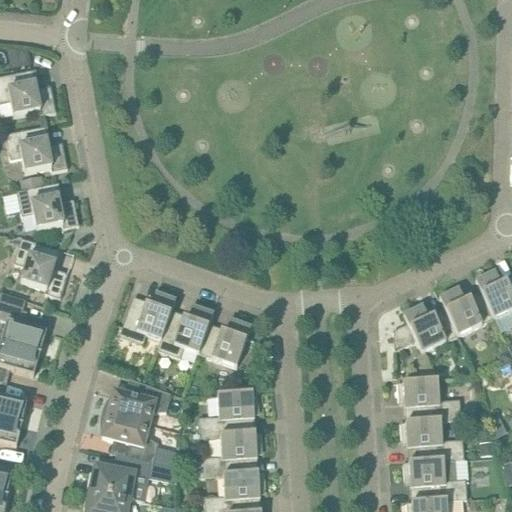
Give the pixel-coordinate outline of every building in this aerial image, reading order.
[(5,52),(9,72),(30,68),(27,54),(5,52)] [(13,120),(19,119),(38,115),(39,119),(56,116),(51,90),(36,93),(32,74),(0,80),(0,106),(10,105),(13,120)] [(25,177),(30,175),(50,171),(51,175),(67,172),(62,147),(47,150),(43,130),(4,138),(9,163),(21,161),(25,177)] [(40,181),(19,185),(21,194),(42,190),(40,181)] [(21,194),(16,195),(21,220),(33,218),(36,233),(42,232),(62,228),(62,232),(79,229),(73,203),(62,206),(58,206),(54,187),(42,190),(21,194)] [(59,254),(40,248),(21,242),(19,248),(13,267),(25,270),(20,285),(45,293),(44,297),(60,302),(68,277),(53,273),(59,254)] [(481,298),(493,322),(511,313),(511,282),(501,288),(494,275),(475,284),(481,298)] [(439,301),(445,315),(457,340),(493,322),(481,298),(464,305),(458,292),(439,301)] [(161,344),(170,318),(175,304),(155,297),(150,311),(131,304),(118,340),(142,349),(146,339),(160,343),(161,344)] [(0,323),(6,325),(0,347),(39,358),(46,335),(19,327),(22,314),(0,307),(0,323)] [(407,327),(392,334),(394,355),(415,345),(417,350),(421,358),(426,355),(436,351),(436,350),(439,348),(457,340),(445,315),(428,323),(426,318),(422,309),(402,318),(407,327)] [(187,324),(170,318),(161,344),(160,343),(156,354),(180,362),(184,352),(198,357),(208,331),(213,317),(193,310),(187,324)] [(208,331),(198,357),(236,371),(250,331),(230,323),(225,338),(208,331)] [(0,385),(2,386),(6,372),(33,380),(39,358),(0,347),(0,385)] [(511,360),(508,352),(497,358),(503,369),(510,366),(511,364),(511,360)] [(403,404),(405,426),(440,424),(440,425),(461,423),(459,403),(439,405),(437,384),(396,387),(398,404),(403,404)] [(0,423),(21,428),(26,406),(0,399),(0,393),(2,386),(0,385),(0,423)] [(250,385),(239,386),(240,396),(250,395),(250,385)] [(102,416),(149,428),(152,416),(166,416),(170,398),(142,387),(138,401),(113,394),(112,398),(109,401),(107,405),(105,408),(103,412),(102,416)] [(199,442),(219,440),(219,439),(255,436),(253,414),(259,413),(257,396),(252,396),(241,397),(217,399),(218,420),(198,422),(199,442)] [(496,413),(487,417),(491,425),(500,420),(496,413)] [(149,466),(153,467),(158,447),(146,441),(149,428),(102,416),(101,420),(101,425),(101,429),(101,433),(102,437),(101,441),(127,447),(123,460),(149,466)] [(0,447),(16,451),(21,428),(0,423),(0,447)] [(442,445),(440,425),(440,424),(405,426),(399,427),(400,444),(406,444),(408,466),(443,463),(443,465),(464,463),(462,443),(442,445)] [(260,436),(255,436),(219,439),(219,440),(221,460),(197,462),(198,482),(222,480),(222,479),(258,476),(256,454),(262,453),(260,436)] [(492,444),(479,446),(480,459),(494,458),(492,444)] [(163,457),(160,466),(174,469),(177,456),(167,454),(163,457)] [(87,494),(133,503),(136,488),(145,489),(149,466),(123,460),(120,475),(97,470),(97,469),(96,469),(94,477),(90,476),(87,494)] [(408,466),(402,466),(403,484),(409,484),(409,488),(411,506),(446,503),(446,505),(466,503),(465,483),(457,484),(455,464),(443,465),(443,463),(408,466)] [(0,498),(7,500),(11,477),(0,475),(0,498)] [(222,479),(222,480),(224,500),(203,501),(204,511),(260,511),(259,494),(264,493),(263,476),(258,476),(222,479)] [(131,511),(133,503),(87,494),(83,511),(85,511),(131,511)] [(446,511),(446,505),(446,503),(411,506),(405,506),(405,511),(446,511)]
